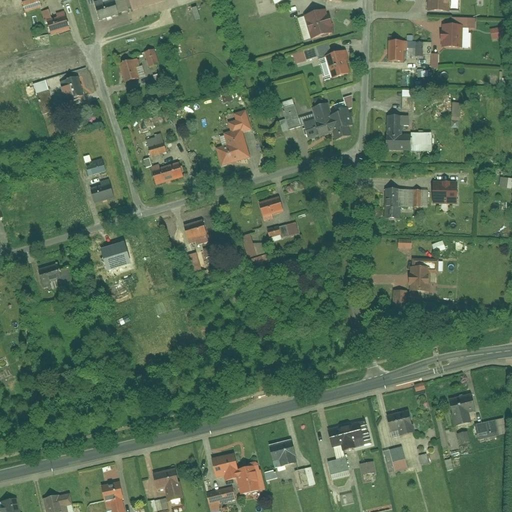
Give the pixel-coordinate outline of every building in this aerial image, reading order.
[(38,0),(28,0),(23,2),(26,12),(41,7),(38,0)] [(113,0),(102,0),(94,3),(99,20),(118,13),(113,0)] [(129,0),(133,10),(162,0),(129,0)] [(426,0),(426,11),(447,12),(447,0),(426,0)] [(325,8),(302,16),(310,39),(330,32),(329,29),(331,28),(325,8)] [(47,20),(51,34),(70,29),(65,15),(47,20)] [(473,18),(453,17),(453,25),(440,24),(439,47),(466,47),(466,28),(473,29),(473,18)] [(420,58),(420,55),(429,55),(429,42),(387,41),(387,61),(401,62),(401,57),(420,58)] [(323,80),(346,72),(339,50),(330,53),(327,43),(313,47),(323,80)] [(152,49),(143,53),(148,68),(158,64),(152,49)] [(295,55),(298,66),(309,62),(306,52),(295,55)] [(132,59),(119,64),(125,82),(145,76),(141,66),(135,68),(132,59)] [(84,95),(78,75),(60,81),(66,101),(84,95)] [(54,111),(45,80),(33,83),(42,114),(54,111)] [(412,91),(401,90),(400,110),(411,110),(412,91)] [(349,95),(342,98),(345,109),(353,106),(349,95)] [(313,119),(301,122),(307,140),(331,132),(333,140),(349,135),(347,127),(351,126),(345,109),(345,108),(330,113),(326,102),(309,108),(313,119)] [(299,127),(292,105),(280,109),(287,130),(299,127)] [(234,113),(236,120),(228,123),(231,132),(224,134),(227,145),(215,148),(221,166),(250,157),(242,132),(251,129),(245,110),(234,113)] [(409,133),(409,135),(399,135),(399,125),(407,125),(407,115),(399,115),(385,115),(384,151),(430,151),(429,132),(409,133)] [(163,142),(148,147),(151,156),(166,152),(163,142)] [(89,167),(92,177),(110,172),(107,162),(89,167)] [(178,162),(151,171),(156,186),(183,177),(178,162)] [(511,189),(511,179),(503,178),(502,188),(511,189)] [(431,182),(430,204),(455,205),(456,182),(431,182)] [(93,190),(98,205),(119,199),(115,184),(93,190)] [(426,190),(398,190),(398,188),(384,187),(383,219),(397,220),(397,207),(425,208),(426,190)] [(279,197),(260,203),(264,218),(272,215),(284,211),(279,197)] [(209,242),(207,235),(202,221),(185,226),(190,244),(196,242),(198,245),(209,242)] [(295,222),(285,225),(289,237),(299,234),(295,222)] [(279,227),(266,230),(269,238),(281,235),(279,227)] [(250,234),(240,238),(248,259),(257,256),(250,234)] [(438,254),(449,250),(446,242),(436,246),(438,254)] [(128,244),(103,253),(111,274),(135,265),(128,244)] [(197,253),(182,258),(187,273),(202,268),(197,253)] [(265,255),(250,260),(252,266),(267,261),(265,255)] [(411,260),(411,267),(409,267),(408,292),(428,292),(429,272),(436,272),(436,261),(411,260)] [(63,268),(44,273),(48,287),(67,282),(63,268)] [(421,383),(413,385),(415,392),(423,390),(421,383)] [(469,394),(447,400),(454,426),(468,422),(465,413),(474,411),(469,394)] [(401,435),(415,431),(409,410),(387,416),(391,432),(399,429),(401,435)] [(502,419),(473,425),(477,440),(505,433),(502,419)] [(333,448),(342,445),(343,452),(372,444),(366,422),(360,424),(359,421),(328,430),(333,448)] [(468,442),(465,432),(456,434),(458,444),(468,442)] [(292,440),(269,446),(273,463),(280,461),(282,467),(298,463),(292,440)] [(408,470),(402,447),(383,451),(389,474),(408,470)] [(259,464),(238,470),(234,454),(212,459),(217,478),(224,476),(225,482),(237,479),(241,495),(265,489),(259,464)] [(346,458),(328,463),(331,475),(349,470),(346,458)] [(447,462),(451,472),(457,470),(453,460),(447,462)] [(375,473),(373,462),(360,465),(362,475),(375,473)] [(316,485),(311,468),(297,471),(301,489),(316,485)] [(175,469),(154,474),(158,490),(165,488),(169,502),(183,498),(175,469)] [(275,471),(264,474),(266,482),(277,479),(275,471)] [(124,511),(122,500),(124,499),(119,482),(101,487),(105,504),(110,503),(111,511),(124,511)] [(232,487),(206,494),(210,511),(220,511),(218,504),(235,500),(232,487)] [(352,493),(340,496),(343,505),(354,502),(352,493)] [(69,494),(42,500),(45,511),(68,511),(67,507),(71,506),(69,494)] [(0,511),(19,511),(16,498),(2,502),(4,509),(0,510),(0,511)] [(165,499),(148,503),(150,511),(155,511),(168,509),(165,499)]
